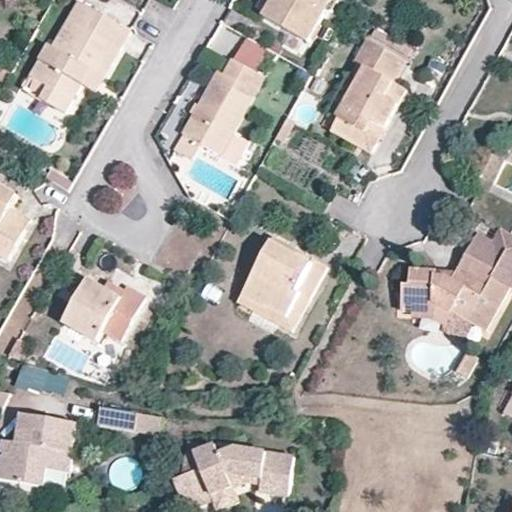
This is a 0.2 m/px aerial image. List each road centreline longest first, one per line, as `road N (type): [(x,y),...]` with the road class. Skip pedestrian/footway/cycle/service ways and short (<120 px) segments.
road 1 (residential): [(511,10),(397,219)]
road 2 (residential): [(122,139),(80,202),(83,213),(130,237),(144,234),(160,213),(157,202)]
road 3 (residential): [(204,0),(122,139)]
